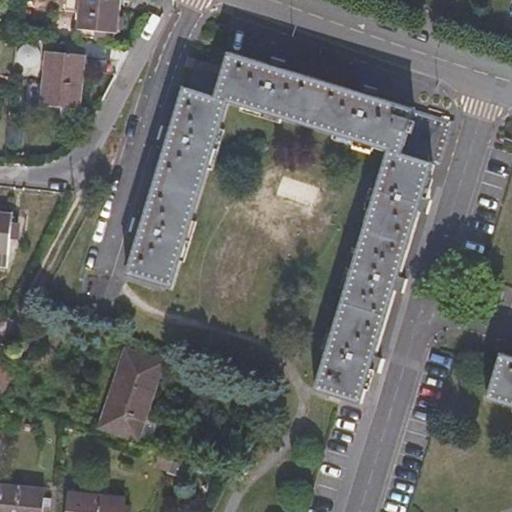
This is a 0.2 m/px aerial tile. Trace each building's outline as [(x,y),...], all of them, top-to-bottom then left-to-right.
[(117,0),(63,0),(64,6),(77,7),(75,31),(114,35),(117,0)] [(83,58),(44,54),(41,88),(39,107),(78,110),(83,58)] [(456,128),(233,57),(219,101),(212,99),(219,78),(200,72),(193,93),(185,91),(127,275),(170,288),(230,105),(390,155),(317,393),(359,406),(435,169),(441,171),(456,128)] [(26,106),(39,107),(41,88),(28,86),(26,106)] [(11,217),(0,215),(0,271),(3,272),(5,254),(7,254),(11,217)] [(159,362),(125,351),(101,428),(135,439),(159,362)] [(511,362),(506,361),(492,405),(511,410),(511,362)] [(171,462),(156,457),(153,468),(166,472),(171,462)] [(193,469),(171,462),(166,472),(166,473),(189,481),(193,469)] [(40,511),(43,486),(0,483),(0,511),(40,511)] [(120,511),(121,493),(68,488),(66,511),(120,511)]
